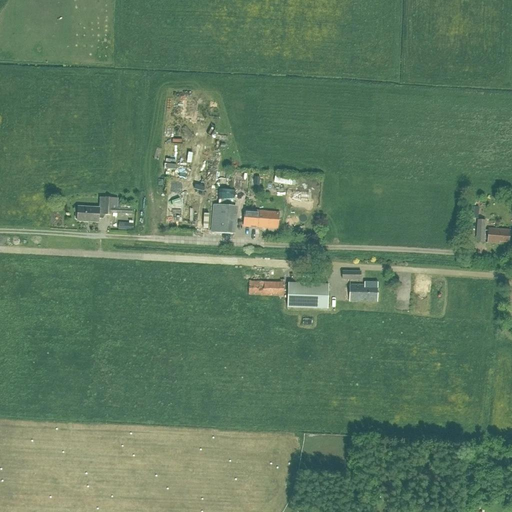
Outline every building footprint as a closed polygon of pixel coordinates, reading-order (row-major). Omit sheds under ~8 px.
[(110,173),(110,181),(122,182),(122,188),(129,188),(129,182),(134,183),(134,174),(110,173)] [(132,210),(118,209),(118,199),(99,197),(99,208),(78,207),(77,213),(75,214),(75,219),(77,220),(77,221),(98,222),(98,219),(102,219),(105,215),(110,215),(111,213),(131,215),(132,210)] [(211,233),(232,234),(235,206),(214,205),(211,233)] [(277,229),(279,213),(245,210),(243,226),(245,226),(249,226),(249,227),(264,228),(264,227),(267,228),(277,229)] [(483,243),(485,221),(477,220),(476,242),(483,243)] [(509,243),(509,230),(488,229),(487,243),(499,244),(499,242),(509,243)] [(351,279),(356,279),(360,279),(360,272),(342,273),(342,280),(351,280),(351,279)] [(283,296),(284,283),(249,282),(248,294),(283,296)] [(377,302),(378,283),(365,282),(365,285),(349,285),(349,302),(377,302)] [(327,309),(328,285),(288,283),(287,308),(327,309)]
